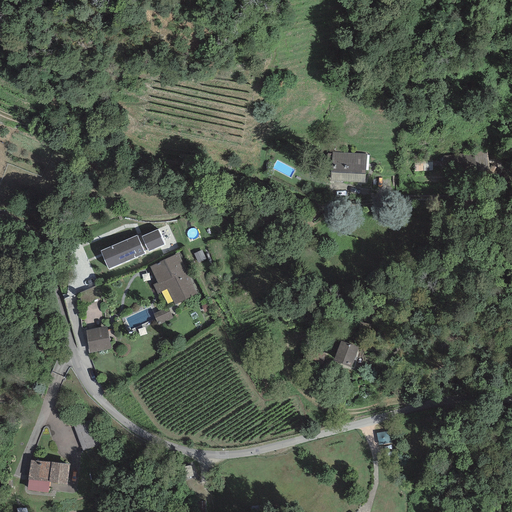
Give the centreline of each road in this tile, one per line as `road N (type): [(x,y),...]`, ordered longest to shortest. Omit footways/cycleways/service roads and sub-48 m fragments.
road 1 (unclassified): [(511,402),(445,401),(244,453),(175,448),(139,432),(93,393),(75,360),(45,251),(0,219)]
road 2 (track): [(0,111),(317,205),(477,200),(511,234)]
